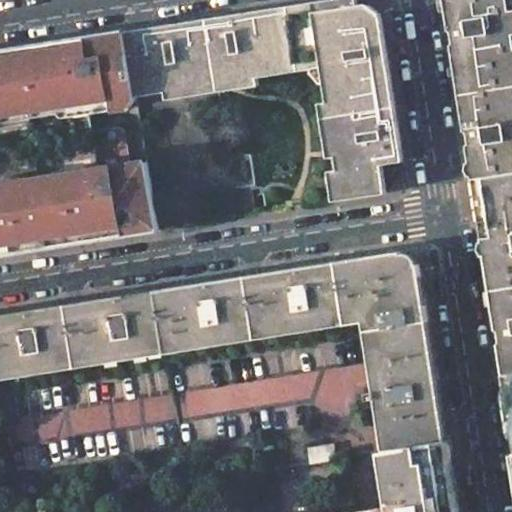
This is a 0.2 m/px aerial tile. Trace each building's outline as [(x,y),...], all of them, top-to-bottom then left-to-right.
[(356,0),(331,0),(125,33),(137,97),(219,84),(230,82),(323,67),(325,77),(337,153),(340,170),(331,172),(332,176),(327,176),(331,202),(387,193),(405,169),(405,166),(384,169),(383,165),(404,161),(380,14),(367,5),(357,6),(356,0)] [(511,0),(449,0),(446,4),(451,32),(454,34),(455,41),(453,44),(466,132),(470,134),(471,143),(469,147),(474,180),(484,178),(511,173),(511,0)] [(125,33),(0,52),(0,255),(161,230),(156,202),(151,175),(147,154),(141,118),(137,97),(125,33)] [(219,84),(137,97),(141,118),(147,154),(151,175),(156,202),(234,190),(238,212),(266,207),(263,190),(263,186),(257,187),(251,152),(231,156),(219,84)] [(511,173),(484,178),(489,209),(511,205),(511,173)] [(474,180),(479,211),(489,209),(484,178),(474,180)] [(511,205),(489,209),(493,236),(511,233),(511,205)] [(479,211),(483,238),(493,236),(489,209),(479,211)] [(488,270),(494,307),(511,303),(511,233),(493,236),(483,238),(486,259),(492,261),(493,270),(488,270)] [(201,284),(158,291),(167,353),(365,322),(367,336),(375,389),(375,392),(368,393),(369,400),(376,399),(380,425),(382,439),(383,444),(385,444),(385,451),(448,442),(446,429),(438,382),(439,382),(436,365),(435,366),(428,321),(429,321),(425,290),(424,290),(421,270),(419,270),(397,254),(397,252),(323,264),(323,263),(291,268),(291,269),(264,274),(263,273),(247,275),(247,276),(233,279),(233,278),(201,283),(201,284)] [(0,380),(17,378),(167,353),(158,291),(143,293),(143,292),(84,302),(84,301),(67,304),(68,305),(53,307),(53,306),(22,311),(22,312),(0,315),(0,380)] [(504,375),(511,374),(511,303),(494,307),(494,308),(499,307),(500,314),(495,319),(497,329),(499,331),(501,339),(499,342),(504,375)] [(382,511),(382,508),(355,511),(459,511),(449,445),(448,445),(448,442),(385,451),(381,453),(389,511),(382,511)] [(334,444),(309,448),(311,462),(336,459),(334,444)]
